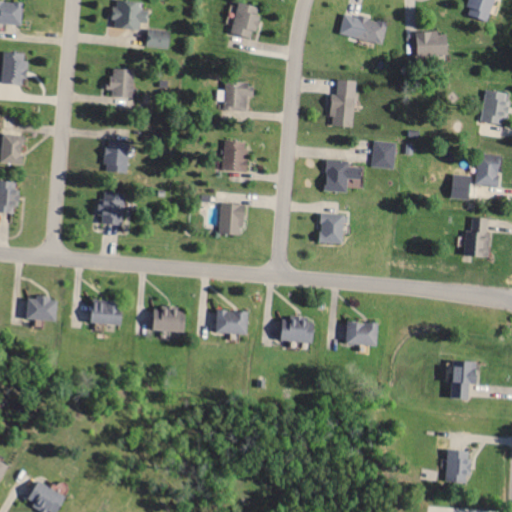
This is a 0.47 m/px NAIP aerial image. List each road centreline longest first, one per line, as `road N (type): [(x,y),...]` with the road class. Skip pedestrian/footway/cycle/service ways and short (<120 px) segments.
road 1 (residential): [(511,300),(0,256)]
road 2 (residential): [(278,280),(294,48),(306,0)]
road 3 (residential): [(54,261),(72,0)]
